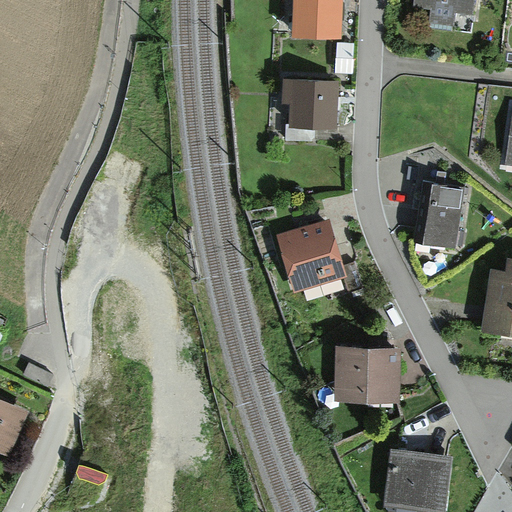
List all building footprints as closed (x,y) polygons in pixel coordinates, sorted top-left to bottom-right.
[(293,0),(291,36),(342,40),(343,22),(344,0),(293,0)] [(475,0),(414,0),(414,7),(432,9),(431,23),(453,26),(455,12),(474,14),(475,0)] [(355,43),(338,42),(337,58),(354,58),(355,43)] [(353,74),(354,58),(337,58),(336,73),(353,74)] [(340,82),(284,79),(282,105),(289,105),(288,127),(337,130),(338,101),(340,82)] [(447,185),(424,182),(415,242),(455,248),(464,189),(447,187),(447,185)] [(303,227),(277,234),(294,292),(343,278),(347,277),(344,266),(330,219),(303,227)] [(504,270),(491,268),(484,315),(481,333),(511,337),(511,257),(506,256),(504,270)] [(354,263),(344,266),(347,277),(343,278),(348,294),(362,290),(354,263)] [(335,402),(401,403),(402,347),(369,347),(336,346),(335,402)] [(54,375),(29,363),(24,374),(49,386),(54,375)] [(0,453),(8,457),(28,412),(0,398),(0,453)] [(416,511),(418,511),(445,511),(453,456),(421,452),(391,449),(384,508),(396,509),(416,511)] [(108,475),(79,465),(77,472),(80,479),(98,485),(106,482),(108,475)]
